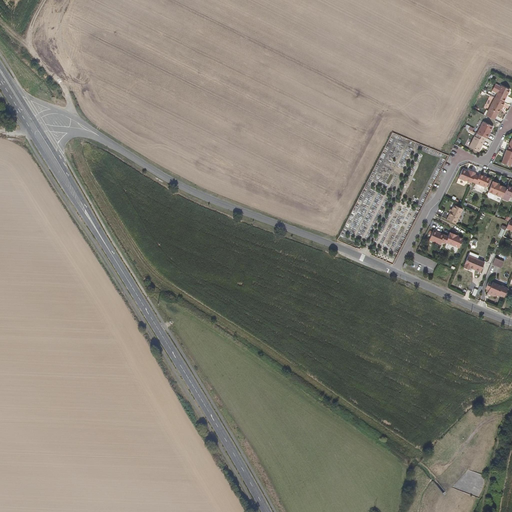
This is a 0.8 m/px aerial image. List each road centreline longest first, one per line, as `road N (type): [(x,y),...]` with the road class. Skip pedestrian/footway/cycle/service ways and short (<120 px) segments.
road 1 (residential): [(98,135),(189,191),(396,271)]
road 2 (tertiary): [(108,249),(266,511)]
road 3 (residential): [(396,271),(461,152),(486,162)]
road 4 (track): [(71,133),(69,98),(28,47),(41,0)]
road 5 (tertiary): [(28,129),(108,249)]
road 6 (residential): [(396,271),(511,321)]
